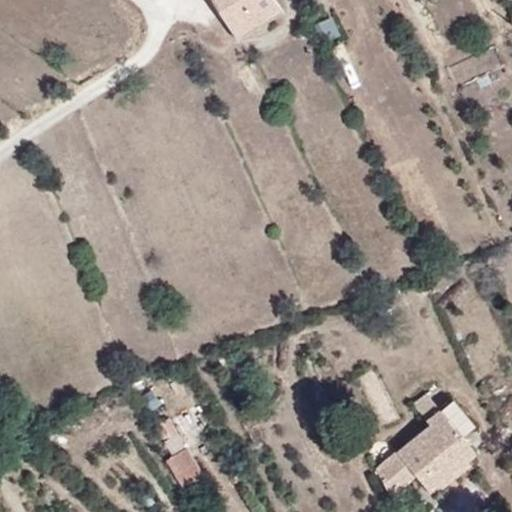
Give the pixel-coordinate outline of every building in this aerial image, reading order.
[(262,0),(207,0),(215,14),(226,37),(233,35),(273,17),(262,0)] [(476,34),(495,26),(485,4),(437,25),(447,47),(476,34)] [(492,71),(476,34),(447,47),(463,84),(492,71)] [(426,420),(439,410),(427,393),(413,404),(426,420)] [(431,426),(378,468),(396,491),(416,474),(432,494),(472,462),(471,460),(476,456),(439,410),(426,420),(431,426)] [(178,454),(192,448),(177,419),(163,425),(178,454)] [(210,485),(192,448),(178,454),(163,461),(182,499),(210,485)]
